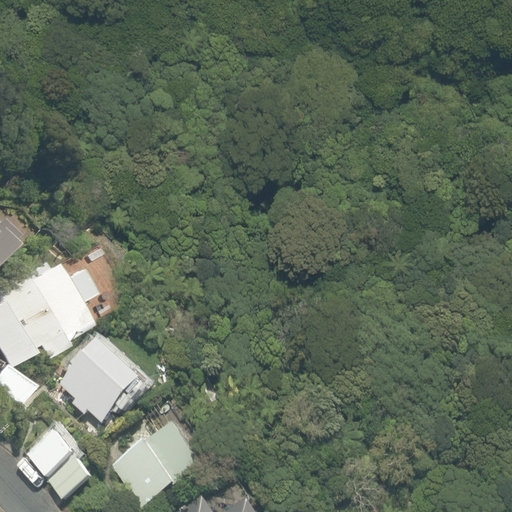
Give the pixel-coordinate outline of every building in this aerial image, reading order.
[(0,252),(7,246),(5,244),(12,236),(0,224),(0,252)] [(0,358),(6,369),(30,354),(35,362),(62,346),(61,344),(88,328),(74,304),(88,295),(73,270),(59,279),(51,265),(43,269),(40,264),(0,288),(0,358)] [(93,412),(107,425),(149,380),(107,342),(66,387),(81,401),(77,406),(89,417),(93,412)] [(0,393),(17,404),(28,387),(0,368),(0,393)] [(135,396),(141,402),(148,395),(142,389),(135,396)] [(116,467),(144,509),(209,467),(180,424),(153,442),(116,467)] [(34,457),(51,479),(81,455),(64,433),(34,457)] [(55,483),(68,501),(99,480),(86,461),(55,483)] [(263,511),(257,501),(238,511),(220,511),(212,499),(190,511),(263,511)]
